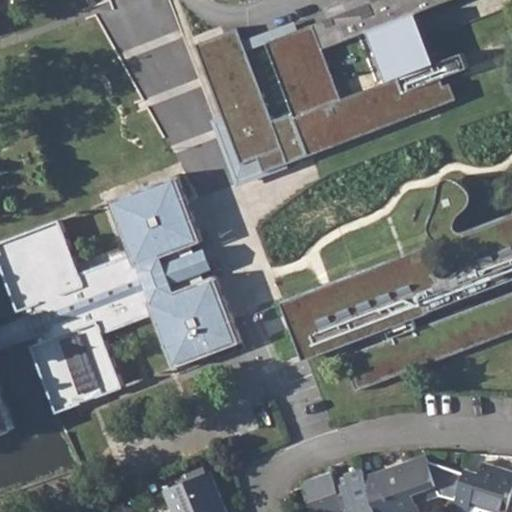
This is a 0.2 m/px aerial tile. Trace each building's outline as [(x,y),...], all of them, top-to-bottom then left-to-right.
[(446,0),(373,0),(370,1),(375,14),(365,18),(363,13),(333,16),(335,23),(329,26),(326,18),(266,41),(310,154),(387,125),(458,98),(452,81),(445,84),(442,76),(470,65),(464,51),(437,61),(417,11),(446,0)] [(31,314),(21,318),(28,336),(39,332),(42,340),(31,344),(56,411),(75,404),(74,400),(79,400),(87,399),(93,396),(98,391),(101,388),(104,393),(123,385),(103,332),(153,312),(174,366),(241,341),(215,274),(204,278),(202,271),(212,267),(205,249),(195,252),(192,244),(202,241),(176,174),(162,180),(109,200),(131,254),(80,273),(59,218),(0,241),(0,264),(18,309),(29,306),(31,314)] [(284,299),(308,359),(379,331),(389,327),(392,337),(345,355),(358,390),(511,330),(511,290),(419,326),(415,317),(511,279),(511,211),(466,229),(461,230),(460,229),(458,227),(457,225),(457,222),(458,219),(459,216),(462,212),(465,209),(468,206),(471,202),(472,199),(472,192),(471,189),(469,186),(466,183),(462,180),(460,178),(455,176),(452,175),(448,175),(445,176),(442,178),(440,181),(439,186),(439,190),(438,194),(437,199),(436,204),(434,208),(433,212),(431,217),(430,221),(429,224),(429,226),(430,228),(432,234),(435,236),(437,239),(440,242),(444,243),(448,244),(454,245),(458,246),(460,247),(462,249),(464,251),(465,254),(465,260),(464,264),(463,267),(459,272),(456,273),(452,274),(449,275),(444,274),(440,271),(438,269),(435,267),(434,263),(434,260),(432,256),(431,243),(284,299)] [(21,318),(0,325),(0,346),(28,336),(21,318)] [(0,432),(14,427),(0,389),(0,432)] [(382,480),(369,484),(378,511),(420,511),(418,503),(441,495),(428,455),(379,471),(382,480)] [(467,469),(455,508),(469,511),(472,506),(492,511),(507,511),(511,499),(511,471),(483,463),(479,473),(467,469)] [(337,486),(335,481),(332,472),(304,482),(313,511),(342,511),(352,509),(352,511),(378,511),(369,484),(363,468),(348,474),(348,476),(350,481),(337,486)] [(227,511),(210,471),(164,489),(173,511),(227,511)] [(348,476),(335,481),(337,486),(350,481),(348,476)]
